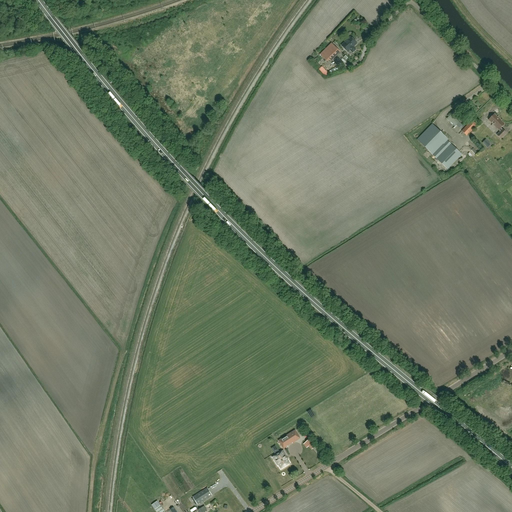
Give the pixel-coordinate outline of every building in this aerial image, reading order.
[(353,47),(357,44),(351,37),(341,46),(348,52),(350,50),(352,53),(356,50),(353,47)] [(320,55),(325,60),(328,58),(331,62),(340,53),(331,44),(322,52),(320,55)] [(323,65),(319,68),(324,74),(328,72),(323,65)] [(501,139),(507,134),(503,130),(502,130),(501,129),(505,125),(495,115),(489,121),(501,132),(497,135),(501,139)] [(467,137),(478,125),(472,120),(468,124),(469,124),(462,132),(467,137)] [(433,155),(448,170),(462,155),(448,141),(449,140),(433,124),(417,140),(433,155)] [(295,431),(288,436),(292,443),(299,438),(295,431)] [(282,439),(279,441),(283,448),(287,446),(292,443),(288,436),(282,439)] [(294,449),(301,459),(305,456),(299,446),(294,449)] [(277,455),(273,457),(276,463),(278,462),(279,465),(282,469),(289,464),(287,460),(285,457),(286,457),(283,451),(279,453),(280,454),(277,456),(277,455)] [(269,473),(272,478),(281,472),(278,467),(269,473)] [(193,497),(197,505),(212,496),(207,488),(193,497)]
